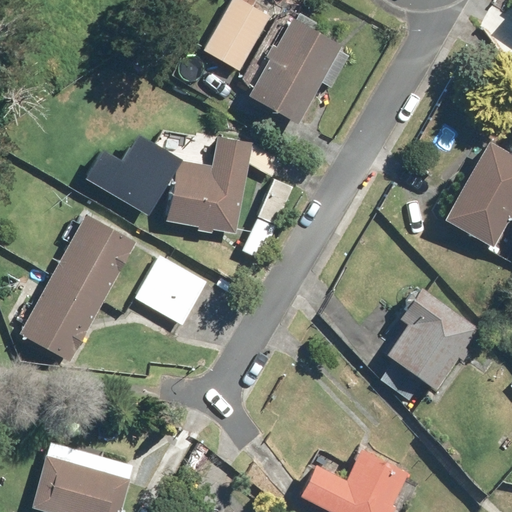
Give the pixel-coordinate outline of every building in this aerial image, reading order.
[(236,69),(267,15),(241,0),(229,0),(201,49),(236,69)] [(246,95),(295,121),(334,46),(286,20),(246,95)] [(159,217),(231,230),(246,143),(213,137),(208,164),(181,160),(137,132),(118,161),(99,150),(86,172),(159,217)] [(511,160),(481,143),(438,215),(490,246),(511,209),(511,160)] [(13,336),(63,364),(132,240),(81,212),(13,336)] [(156,257),(131,299),(181,328),(206,285),(156,257)] [(371,344),(431,387),(473,328),(414,285),(371,344)] [(309,460),(291,493),(327,511),(379,511),(401,472),(354,447),(339,476),(309,460)] [(38,457),(25,504),(54,511),(113,511),(122,480),(38,457)]
